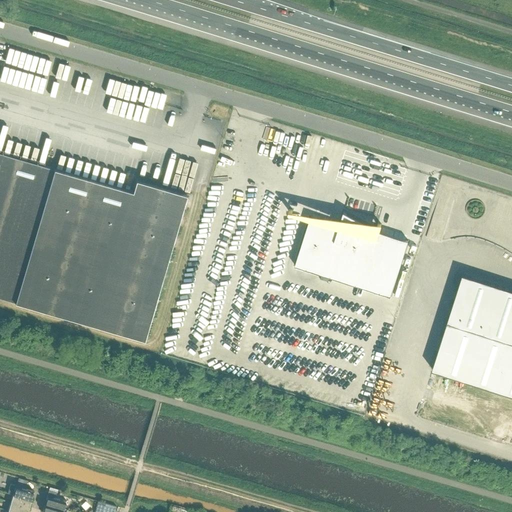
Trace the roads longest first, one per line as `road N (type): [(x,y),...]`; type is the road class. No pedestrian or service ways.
road 1 (unclassified): [(511,183),(0,30)]
road 2 (motorway): [(149,0),(511,112)]
road 3 (motorway): [(511,86),(233,0)]
